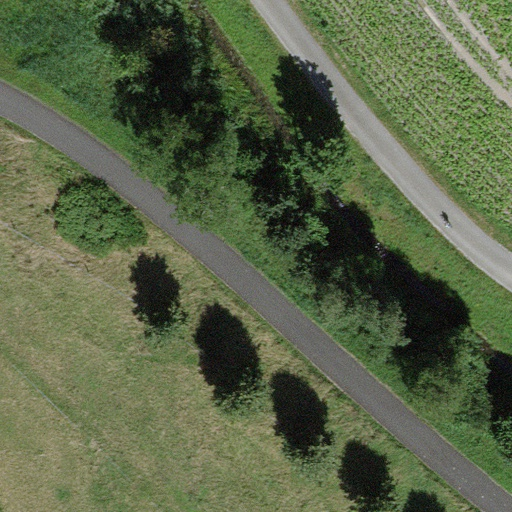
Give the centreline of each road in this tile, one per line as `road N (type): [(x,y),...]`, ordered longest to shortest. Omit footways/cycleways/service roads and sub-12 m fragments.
road 1 (track): [(511,507),(99,147),(0,103)]
road 2 (track): [(511,269),(465,235),(272,0)]
